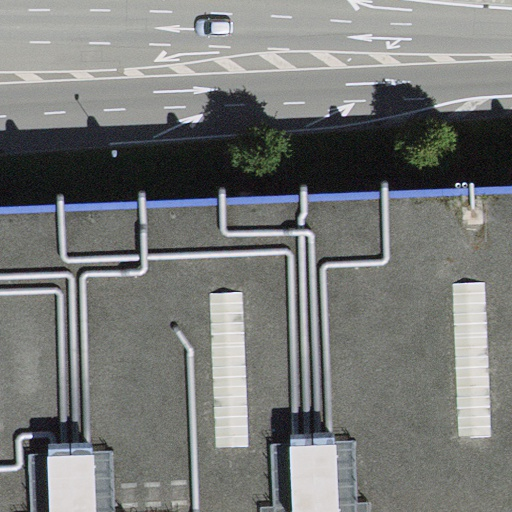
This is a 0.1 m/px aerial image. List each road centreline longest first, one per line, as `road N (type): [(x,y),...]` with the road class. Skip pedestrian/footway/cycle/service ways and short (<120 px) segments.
road 1 (primary): [(0,117),(293,103),(511,72)]
road 2 (primary): [(511,48),(171,28),(0,34)]
